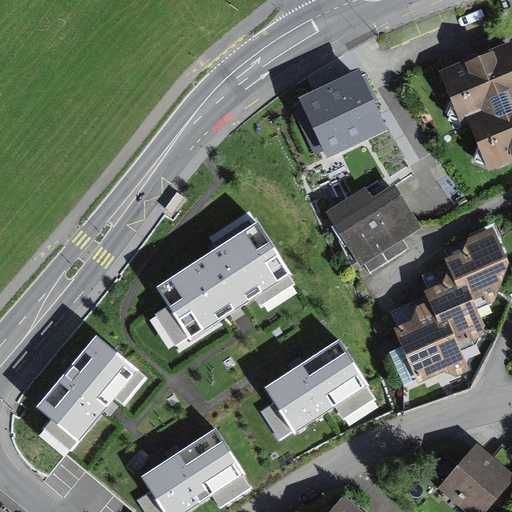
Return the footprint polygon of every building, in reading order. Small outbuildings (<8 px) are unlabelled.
[(511,45),(511,43),(440,73),(462,127),(468,124),(489,172),(511,162),(511,45)] [(365,69),(306,97),(335,158),(394,130),(365,69)] [(367,195),(333,217),(370,273),(404,250),(397,240),(417,227),(393,190),(373,203),(367,195)] [(298,289),(256,224),(156,289),(168,308),(155,316),(179,353),(257,302),(263,311),(298,289)] [(449,251),(456,266),(472,304),(511,288),(488,234),(449,251)] [(483,331),(472,304),(456,266),(426,279),(435,301),(453,344),(483,331)] [(465,372),(453,344),(435,301),(396,317),(422,379),(450,367),(454,376),(465,372)] [(134,373),(97,343),(41,409),(78,440),(134,373)] [(377,402),(339,343),(264,391),(274,407),(262,415),(280,444),(335,409),(344,423),(377,402)] [(186,511),(242,476),(215,435),(146,480),(166,511),(186,511)] [(477,451),(446,487),(474,511),(482,511),(510,480),(477,451)] [(364,511),(343,494),(326,511),(364,511)]
